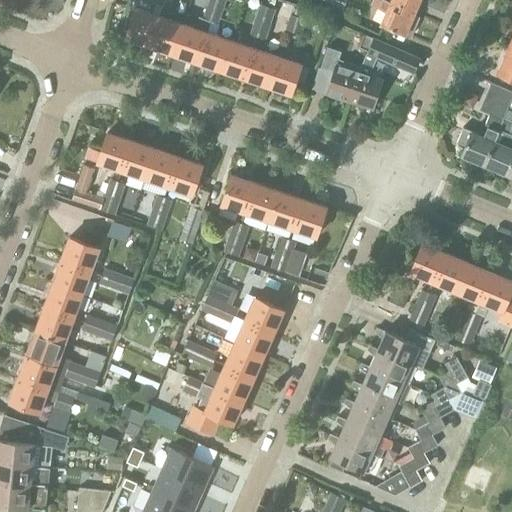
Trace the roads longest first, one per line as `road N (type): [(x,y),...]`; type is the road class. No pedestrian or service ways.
road 1 (residential): [(243,511),(393,175)]
road 2 (residential): [(393,175),(68,61)]
road 3 (residential): [(0,272),(68,61)]
road 4 (residential): [(393,175),(467,0)]
road 5 (residential): [(511,226),(393,175)]
